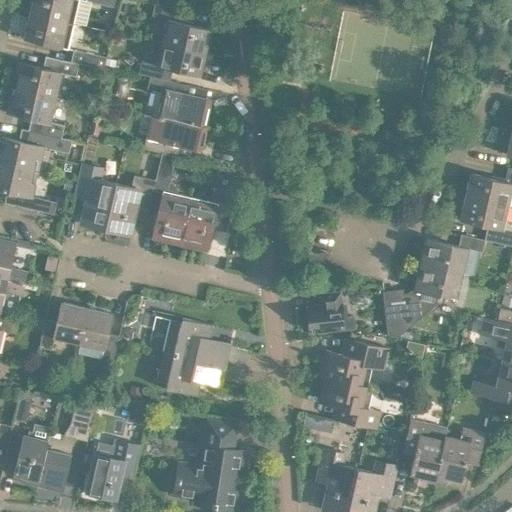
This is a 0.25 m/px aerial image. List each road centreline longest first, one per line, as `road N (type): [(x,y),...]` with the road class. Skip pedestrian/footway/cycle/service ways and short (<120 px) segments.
road 1 (residential): [(304,250),(375,269),(399,251),(493,98),(511,20)]
road 2 (residential): [(284,511),(266,285)]
road 3 (residential): [(266,285),(242,71)]
road 4 (residential): [(140,256),(80,243),(68,253),(74,276),(124,286),(137,272)]
road 5 (residential): [(266,285),(140,256)]
